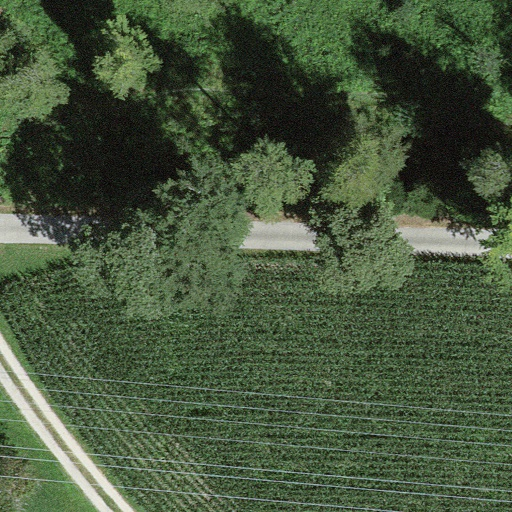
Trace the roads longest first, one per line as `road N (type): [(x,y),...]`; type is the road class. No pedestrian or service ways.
road 1 (unclassified): [(511,231),(0,220)]
road 2 (track): [(0,365),(113,511)]
